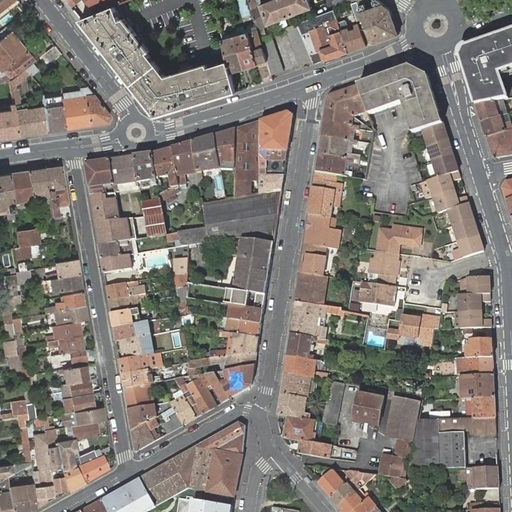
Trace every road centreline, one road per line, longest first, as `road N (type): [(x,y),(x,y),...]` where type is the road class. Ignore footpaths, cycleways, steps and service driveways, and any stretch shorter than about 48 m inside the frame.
road 1 (residential): [(306,85),(312,102),(261,424)]
road 2 (residential): [(74,147),(127,471)]
road 3 (secondary): [(149,135),(306,85)]
road 4 (residential): [(127,471),(234,411),(250,410),(261,424)]
road 5 (residential): [(132,119),(42,0)]
road 6 (secondary): [(480,174),(441,47)]
